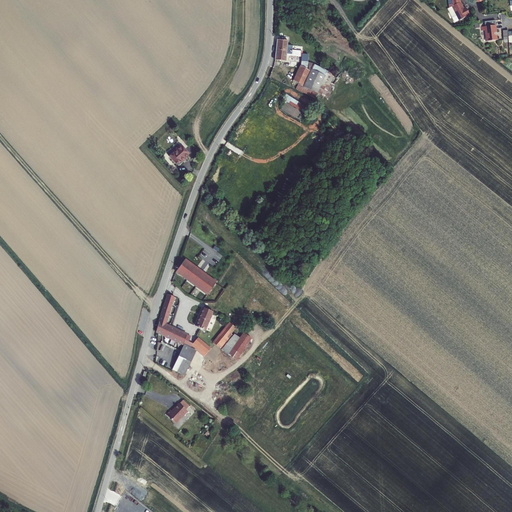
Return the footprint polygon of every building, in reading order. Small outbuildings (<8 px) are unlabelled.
[(459,0),(447,0),(449,8),(452,7),(459,21),(469,15),(466,10),(465,11),(463,8),(460,2),(459,0)] [(496,25),(486,27),(485,27),(481,27),(481,31),(485,30),(486,42),(496,40),(496,36),(497,36),(496,25)] [(275,44),(273,60),(284,61),(285,55),(291,56),(291,55),(301,56),(300,66),(291,79),(296,83),(299,85),(308,72),(306,70),(307,61),(307,54),(301,53),(301,51),(291,50),(291,46),(286,46),(286,41),(287,41),(287,37),(275,36),(275,44)] [(308,72),(299,85),(302,87),(305,88),(308,90),(311,92),(314,94),(319,98),(332,77),(307,61),(306,70),(308,72)] [(188,147),(191,144),(182,134),(179,137),(188,147)] [(167,153),(168,155),(180,145),(178,144),(167,153)] [(179,160),(183,157),(187,154),(180,145),(168,155),(176,163),(177,162),(178,163),(180,161),(179,160)] [(176,271),(207,294),(208,293),(216,283),(184,260),(176,271)] [(195,287),(191,295),(195,297),(200,290),(195,287)] [(193,347),(191,346),(193,344),(191,343),(189,342),(191,337),(176,330),(165,325),(174,297),(167,294),(162,309),(156,332),(184,345),(173,370),(184,375),(195,351),(192,349),(193,347)] [(195,326),(205,330),(213,312),(203,308),(195,326)] [(230,323),(213,344),(221,350),(236,361),(251,339),(243,333),(239,338),(234,335),(233,336),(230,333),(235,327),(230,323)] [(193,344),(191,346),(193,347),(204,357),(210,349),(198,338),(193,344)] [(181,399),(178,403),(184,408),(187,405),(181,399)] [(180,416),(186,410),(184,408),(178,403),(177,402),(172,407),(173,408),(171,410),(169,409),(165,413),(170,418),(173,421),(175,421),(180,416)]
